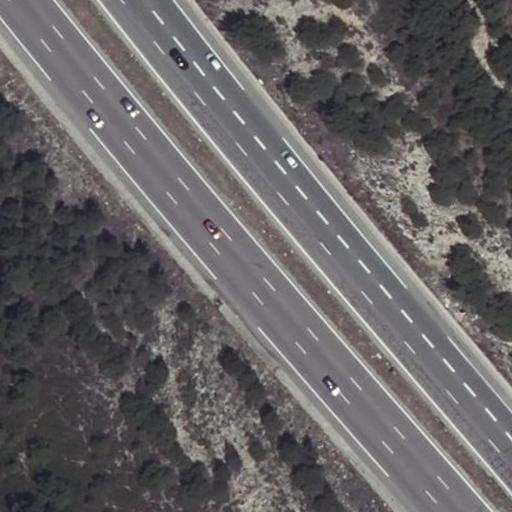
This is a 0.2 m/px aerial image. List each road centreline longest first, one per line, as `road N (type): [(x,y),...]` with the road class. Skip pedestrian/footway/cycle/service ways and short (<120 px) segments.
road 1 (motorway): [(22,0),(223,257),(455,511)]
road 2 (motorway): [(511,452),(337,252),(136,0)]
